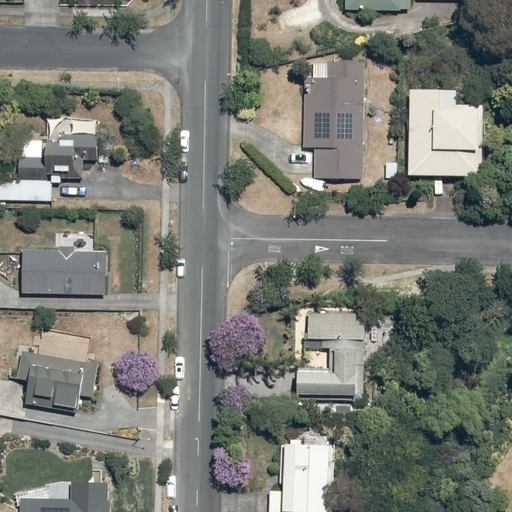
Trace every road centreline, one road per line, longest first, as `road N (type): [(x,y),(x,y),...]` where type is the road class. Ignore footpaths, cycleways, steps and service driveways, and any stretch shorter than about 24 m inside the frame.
road 1 (residential): [(511,244),(200,236)]
road 2 (residential): [(200,236),(194,511)]
road 3 (residential): [(0,46),(207,52)]
road 4 (tertiary): [(207,52),(200,236)]
